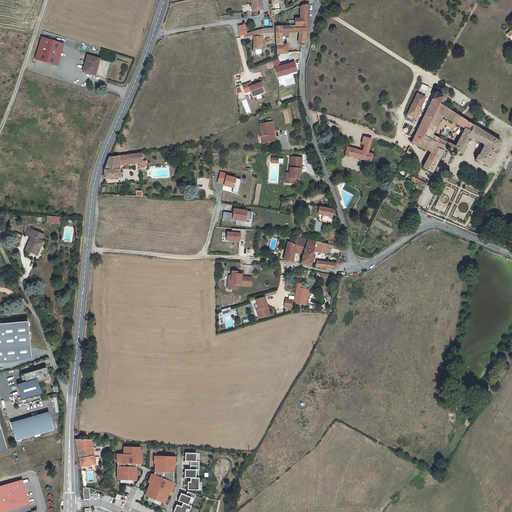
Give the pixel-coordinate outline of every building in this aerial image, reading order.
[(250,0),(252,12),(261,11),(258,0),(272,0),(274,10),(274,11),(282,10),(280,0),(250,0)] [(295,20),(295,25),(309,25),(309,4),(302,5),(302,18),(295,19),(295,20)] [(245,25),(238,26),(240,35),(244,34),(247,33),(245,25)] [(287,44),(284,44),(282,44),(281,35),(283,35),(288,35),(288,33),(300,32),(308,31),(309,25),(295,25),(289,26),(275,26),(275,36),(276,54),(287,53),(287,44)] [(263,29),(259,30),(259,36),(261,36),(263,36),(272,36),(272,27),(267,27),(267,29),(263,29)] [(247,33),(244,34),(245,38),(246,40),(253,38),(253,36),(254,36),(254,31),(250,32),(247,33)] [(300,32),(298,42),(305,44),(308,31),(300,32)] [(64,44),(41,37),(40,41),(35,59),(57,66),(64,44)] [(87,56),(85,65),(83,72),(95,75),(99,59),(87,56)] [(293,63),(274,68),(277,77),(282,75),(283,78),(290,76),(289,73),(295,71),(293,63)] [(252,86),(251,82),(242,86),(245,93),(250,92),(252,97),(256,95),(256,94),(260,92),(260,94),(264,92),(261,83),(252,86)] [(430,151),(423,167),(432,173),(445,148),(445,149),(446,150),(447,151),(448,151),(449,148),(453,150),(452,152),(452,153),(453,154),(454,154),(455,154),(456,151),(461,154),(468,137),(483,144),(483,145),(484,145),(478,156),(477,155),(475,160),(489,167),(500,142),(442,105),(447,98),(443,96),(435,92),(411,143),(430,151)] [(417,93),(415,98),(423,102),(425,97),(417,93)] [(415,98),(409,110),(417,113),(423,102),(415,98)] [(409,110),(407,114),(415,118),(417,113),(409,110)] [(260,124),(262,136),(264,136),(265,142),(275,141),(272,122),(266,123),(260,124)] [(373,154),(347,146),(344,155),(349,157),(350,156),(366,160),(365,161),(370,163),(373,154)] [(407,151),(401,164),(405,166),(408,160),(407,160),(408,158),(409,158),(412,153),(407,151)] [(104,170),(104,178),(119,178),(119,177),(119,172),(119,166),(139,163),(140,171),(147,170),(145,161),(144,154),(141,154),(141,153),(109,157),(104,170)] [(302,158),(291,157),(290,173),(289,179),(288,180),(291,183),(295,184),(295,179),(296,179),(299,179),(299,173),(300,169),(301,169),(302,158)] [(413,177),(410,183),(423,190),(426,184),(413,177)] [(317,214),(319,207),(300,203),(299,210),(310,213),(310,216),(317,217),(317,214)] [(319,207),(317,214),(332,217),(334,210),(319,207)] [(235,221),(235,220),(245,221),(245,219),(250,220),(251,212),(233,209),(233,213),(223,212),(222,219),(235,221)] [(41,241),(43,235),(28,229),(26,235),(31,238),(25,250),(37,255),(40,248),(39,248),(39,246),(41,246),(43,242),(41,241)] [(226,240),(241,242),(242,233),(228,231),(226,240)] [(288,242),(284,260),(292,262),(294,252),(296,246),(300,247),(298,253),(303,255),(304,248),(305,248),(307,240),(296,237),(295,245),(288,242)] [(303,255),(301,263),(310,265),(313,251),(315,242),(307,240),(305,248),(304,248),(303,255)] [(315,242),(313,251),(326,254),(328,245),(315,242)] [(317,261),(316,267),(331,269),(336,263),(317,261)] [(227,281),(227,289),(234,290),(234,285),(250,287),(251,278),(240,277),(240,275),(236,275),(236,272),(231,272),(230,277),(230,281),(227,281)] [(268,312),(263,297),(255,300),(258,310),(256,310),(258,318),(265,316),(264,313),(268,312)] [(292,308),(293,300),(285,299),(284,307),(292,308)] [(0,323),(0,363),(15,362),(31,357),(28,321),(0,323)] [(37,379),(38,382),(48,380),(47,374),(48,374),(46,367),(23,374),(25,382),(37,379)] [(38,382),(37,379),(25,382),(17,384),(21,400),(41,395),(38,382)] [(13,427),(12,427),(17,441),(53,430),(48,413),(18,422),(18,425),(13,427)] [(0,452),(8,450),(0,424),(0,452)] [(91,440),(75,439),(79,459),(80,467),(95,464),(95,466),(100,465),(98,457),(94,457),(91,440)] [(140,450),(140,447),(124,447),(123,454),(119,454),(119,463),(117,463),(117,480),(120,480),(133,480),(136,480),(136,467),(135,467),(135,464),(136,464),(139,464),(140,450)] [(190,469),(184,469),(184,477),(189,477),(189,482),(187,482),(187,490),(198,490),(198,482),(199,478),(195,478),(196,470),(199,470),(199,461),(196,461),(196,453),(185,453),(185,461),(190,461),(190,469)] [(156,472),(155,475),(153,475),(150,483),(145,496),(148,497),(161,502),(164,503),(169,491),(172,483),(173,481),(173,464),(174,459),(167,459),(161,459),(155,459),(155,464),(155,471),(156,472)] [(31,511),(23,482),(0,488),(0,511),(31,511)] [(178,501),(182,503),(181,507),(176,505),(173,511),(185,511),(186,509),(189,510),(191,506),(188,505),(191,498),(194,499),(195,495),(187,491),(185,495),(181,493),(178,501)]
